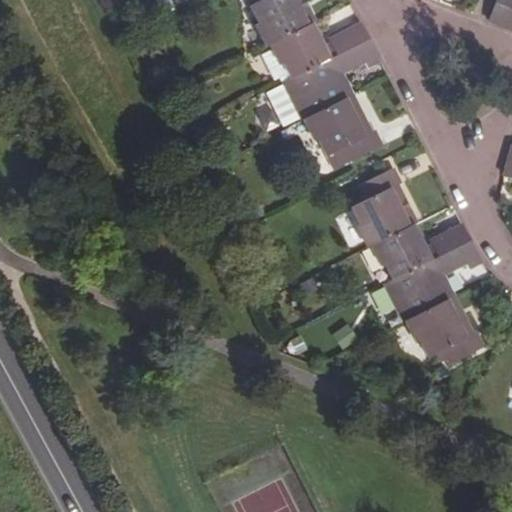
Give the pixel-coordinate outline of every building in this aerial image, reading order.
[(172,0),(178,10),(197,0),(172,0)] [(254,7),(272,44),(275,43),(315,22),(318,21),(309,4),(307,0),(267,0),(268,1),(254,7)] [(511,0),(497,0),(488,22),(503,28),(511,2),(511,0)] [(511,2),(503,28),(511,31),(511,2)] [(275,43),(293,78),(332,58),(327,47),(322,38),(315,22),(275,43)] [(335,43),(341,55),(369,40),(362,25),(333,40),(335,43)] [(284,83),(304,120),(309,118),(355,95),(351,86),(347,79),(344,80),(340,73),(364,61),(368,70),(381,63),(369,40),(341,55),(332,58),(293,78),(284,83)] [(327,47),(332,58),(341,55),(335,43),(327,47)] [(343,149),(349,162),(383,145),(377,132),(374,133),(367,117),(355,95),(309,118),(329,156),(343,149)] [(354,208),(373,246),(378,244),(417,223),(420,222),(410,203),(399,184),(403,183),(395,169),(362,186),(369,200),(354,208)] [(378,244),(396,279),(435,259),(429,246),(424,236),(417,223),(378,244)] [(437,242),(443,255),(471,241),(463,226),(435,240),(437,242)] [(387,284),(406,322),(412,318),(458,295),(454,288),(449,279),(446,280),(442,274),(466,263),(470,269),(483,263),(477,254),(471,241),(443,255),(435,259),(396,279),(387,284)] [(429,246),(435,259),(443,255),(437,242),(429,246)] [(445,349),(452,362),(485,346),(479,332),(476,333),(466,312),(458,295),(412,318),(431,355),(445,349)]
